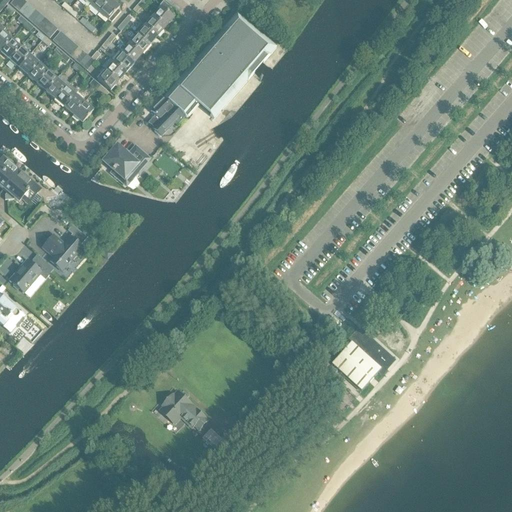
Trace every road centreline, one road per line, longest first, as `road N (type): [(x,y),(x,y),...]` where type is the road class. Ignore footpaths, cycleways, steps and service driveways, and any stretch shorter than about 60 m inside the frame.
road 1 (unknown): [(437,0),(383,82),(125,392),(31,476),(0,480)]
road 2 (residential): [(82,149),(198,20)]
